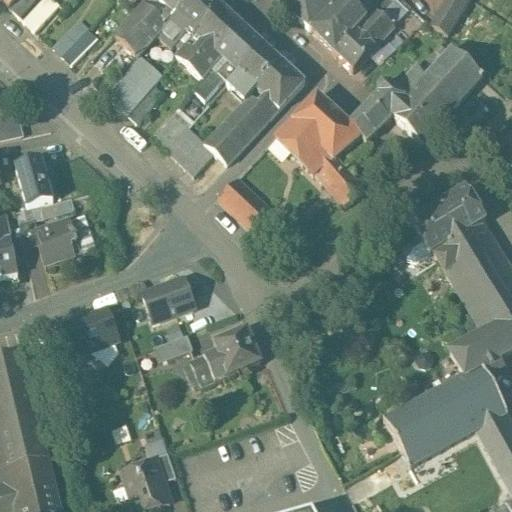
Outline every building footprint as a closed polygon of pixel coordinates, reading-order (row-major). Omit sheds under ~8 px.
[(0,0),(0,3),(9,12),(20,0),(0,0)] [(20,0),(9,12),(19,22),(39,0),(20,0)] [(74,0),(68,7),(82,20),(96,4),(99,0),(110,0),(115,4),(119,0),(74,0)] [(196,0),(153,0),(148,5),(145,9),(156,20),(163,12),(169,16),(161,24),(168,31),(196,0)] [(222,13),(207,0),(196,0),(168,31),(158,43),(170,54),(174,50),(181,57),(182,57),(222,13)] [(291,0),(282,10),(310,35),(339,6),(333,0),(291,0)] [(389,0),(381,13),(396,22),(407,6),(397,0),(389,0)] [(471,2),(467,0),(448,0),(430,31),(448,41),(471,2)] [(36,35),(57,11),(46,1),(25,25),(36,35)] [(343,1),(339,6),(310,35),(335,60),(367,24),(343,1)] [(145,9),(92,65),(104,76),(124,52),(138,64),(158,43),(168,31),(161,24),(156,20),(145,9)] [(367,24),(335,60),(353,77),(394,33),(382,23),(386,18),(378,12),(367,24)] [(243,33),(222,13),(182,57),(181,57),(176,63),(202,86),(221,64),(217,60),(243,33)] [(243,33),(217,60),(221,64),(202,86),(192,97),(204,108),(223,87),(227,91),(238,79),(263,51),(243,33)] [(70,34),(53,52),(62,61),(80,43),(70,34)] [(80,43),(62,61),(72,70),(98,43),(88,35),(80,43)] [(238,79),(227,91),(244,107),(249,102),(250,101),(256,95),(282,68),(263,51),(238,79)] [(406,104),(390,121),(392,122),(394,123),(420,147),(419,147),(421,149),(483,81),(452,53),(428,79),(406,104)] [(144,66),(110,105),(127,121),(153,91),(162,82),(144,66)] [(282,68),(256,95),(265,104),(259,110),(250,101),(249,102),(272,124),(305,89),(282,68)] [(417,68),(394,93),(406,104),(428,79),(417,68)] [(394,93),(389,88),(383,88),(378,93),(378,100),(364,115),(349,130),(348,131),(361,143),(366,148),(382,132),(392,122),(390,121),(406,104),(394,93)] [(153,91),(127,121),(137,129),(163,99),(153,91)] [(349,130),(318,101),(275,145),(311,182),(315,180),(337,164),(361,143),(348,131),(349,130)] [(244,107),(204,151),(214,160),(226,171),(272,124),(249,102),(244,107)] [(178,113),(152,143),(166,156),(192,125),(178,113)] [(12,119),(0,121),(0,147),(22,143),(19,130),(14,131),(12,119)] [(187,135),(167,158),(184,173),(204,151),(187,135)] [(511,138),(502,145),(511,160),(511,138)] [(204,151),(184,173),(194,183),(214,160),(204,151)] [(84,164),(44,175),(52,207),(93,195),(84,164)] [(364,196),(337,164),(315,180),(343,213),(364,196)] [(41,167),(17,174),(28,213),(52,207),(44,175),(41,167)] [(269,215),(237,185),(218,205),(250,235),(269,215)] [(466,195),(410,229),(418,241),(404,250),(402,259),(407,267),(416,269),(433,259),(482,229),(485,227),(466,195)] [(5,222),(0,222),(0,246),(10,244),(5,222)] [(34,225),(19,230),(25,255),(38,252),(41,251),(37,237),(38,236),(34,225)] [(38,236),(37,237),(41,251),(38,252),(45,273),(74,263),(70,250),(76,248),(69,226),(38,236)] [(511,276),(482,229),(433,259),(483,340),(498,365),(511,356),(511,276)] [(0,246),(0,284),(18,281),(10,244),(0,246)] [(183,285),(142,300),(153,330),(194,315),(183,285)] [(107,313),(60,330),(72,364),(119,347),(107,313)] [(178,330),(167,334),(171,346),(182,342),(178,330)] [(247,337),(214,350),(217,357),(184,372),(193,393),(199,390),(201,395),(261,369),(247,337)] [(483,340),(450,358),(458,374),(452,377),(457,386),(383,425),(409,474),(476,437),(511,501),(511,431),(506,421),(507,420),(482,375),(498,365),(483,340)] [(187,341),(154,354),(159,369),(193,356),(187,341)] [(0,511),(58,511),(22,356),(0,360),(0,468),(5,489),(0,489),(0,511)] [(167,459),(153,464),(154,468),(155,467),(162,488),(176,483),(167,459)] [(154,468),(141,472),(137,480),(125,484),(134,511),(160,511),(170,509),(162,488),(155,467),(154,468)]
